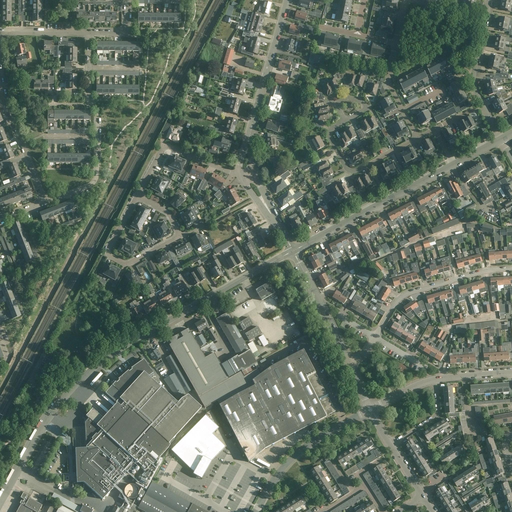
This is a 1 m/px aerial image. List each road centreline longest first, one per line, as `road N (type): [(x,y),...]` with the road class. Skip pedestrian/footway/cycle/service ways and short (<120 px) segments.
road 1 (unclassified): [(0,506),(83,375),(294,251)]
road 2 (residential): [(45,202),(95,179),(89,32)]
road 3 (unclassified): [(294,251),(453,165)]
road 4 (unclassified): [(258,511),(290,460),(369,410)]
road 5 (residential): [(137,197),(106,254),(126,265),(180,238)]
road 6 (residential): [(500,139),(475,84),(490,0)]
road 7 (residential): [(45,202),(0,72)]
road 8 (residential): [(486,270),(402,295),(374,336)]
road 9 (residential): [(417,138),(352,171),(330,136),(345,121)]
road 10 (residential): [(240,175),(167,148),(137,197)]
road 11 (unclassified): [(253,121),(287,0)]
road 12 (unclassified): [(349,364),(294,251)]
